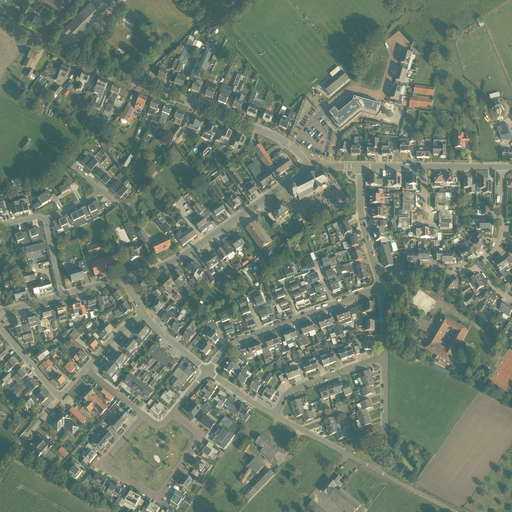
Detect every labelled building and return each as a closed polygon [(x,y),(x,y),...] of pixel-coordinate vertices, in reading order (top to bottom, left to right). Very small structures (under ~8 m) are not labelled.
[(60,0),(37,0),(56,12),(62,2),(60,0)] [(88,0),(90,1),(62,29),(67,33),(71,29),(77,36),(107,5),(104,2),(106,0),(88,0)] [(28,11),(24,17),(31,20),(31,21),(38,25),(41,18),(34,14),(28,11)] [(124,16),(121,19),(124,22),(122,25),(129,30),(134,24),(124,16)] [(180,69),(184,62),(193,43),(188,41),(185,47),(180,58),(178,62),(174,72),(178,74),(180,69)] [(403,58),(410,61),(413,52),(410,51),(409,54),(404,52),(403,58)] [(38,55),(31,52),(27,58),(27,59),(23,67),(28,69),(33,61),(34,62),(38,55)] [(204,52),(196,71),(201,72),(201,73),(202,73),(210,54),(204,52)] [(169,70),(174,72),(178,62),(180,58),(174,60),(169,70)] [(406,66),(405,69),(408,69),(410,61),(403,58),(401,64),(406,66)] [(70,68),(63,65),(60,72),(58,71),(54,80),(59,82),(62,73),(67,75),(70,68)] [(160,71),(157,77),(165,80),(167,73),(166,73),(168,70),(165,69),(162,65),(158,69),(160,71)] [(45,72),(54,76),(56,71),(47,67),(45,72)] [(30,69),(29,70),(26,77),(29,79),(30,78),(34,80),(36,76),(32,74),(34,71),(30,69)] [(397,76),(405,78),(408,69),(405,69),(404,71),(399,70),(397,76)] [(231,92),(235,93),(239,83),(244,72),(240,70),(239,73),(238,73),(231,92)] [(342,71),(322,87),(330,96),(349,80),(342,71)] [(217,74),(212,72),(208,81),(214,83),(217,74)] [(90,76),(83,73),(80,80),(80,81),(76,90),(81,92),(85,83),(87,83),(90,76)] [(177,78),(174,84),(182,87),(186,77),(181,75),(179,79),(177,78)] [(400,86),(403,87),(407,88),(408,85),(404,84),(405,78),(397,76),(396,82),(401,83),(400,86)] [(95,93),(101,95),(102,95),(103,90),(105,91),(108,83),(107,83),(107,84),(103,82),(99,80),(96,87),(97,87),(95,93)] [(198,94),(201,87),(202,83),(195,80),(194,84),(191,91),(198,94)] [(243,85),(239,83),(235,93),(239,95),(241,89),(243,85)] [(52,92),(57,96),(63,89),(58,85),(52,92)] [(212,99),(216,88),(212,87),(212,86),(209,85),(208,89),(207,89),(205,97),(212,99)] [(111,113),(118,95),(120,89),(113,86),(110,92),(110,93),(109,97),(107,104),(105,110),(111,113)] [(392,94),(400,96),(403,87),(400,86),(399,89),(394,88),(392,94)] [(414,93),(417,94),(428,95),(433,96),(434,88),(429,88),(415,86),(414,93)] [(64,88),(60,93),(65,97),(69,92),(64,88)] [(225,105),(228,98),(230,94),(223,90),(221,95),(218,102),(225,105)] [(401,102),(403,97),(400,96),(392,94),(391,100),(395,101),(395,104),(401,106),(402,103),(401,102)] [(135,108),(138,109),(142,110),(147,99),(146,99),(146,98),(143,97),(143,98),(140,97),(140,96),(139,96),(136,104),(135,108)] [(244,99),(237,96),(232,108),(240,111),(243,103),(242,103),(244,99)] [(432,109),(433,101),(411,98),(409,108),(414,108),(414,106),(427,108),(432,109)] [(363,114),(376,118),(377,118),(378,117),(382,110),(379,109),(381,106),(354,99),(353,103),(344,111),(341,107),(336,111),(336,110),(335,110),(334,110),(330,114),(330,115),(330,116),(334,120),(337,124),(336,124),(340,128),(342,130),(360,115),(362,114),(363,114)] [(155,115),(159,104),(152,101),(148,112),(154,115),(155,115)] [(261,111),(263,106),(252,101),(250,106),(247,114),(255,117),(258,110),(261,111)] [(263,106),(261,111),(261,112),(265,114),(263,120),(270,123),(273,116),(268,114),(271,108),(263,105),(263,106)] [(160,117),(157,116),(155,123),(158,124),(159,122),(164,125),(168,115),(169,116),(171,109),(165,106),(160,117)] [(127,123),(134,111),(127,107),(123,113),(122,113),(118,118),(121,119),(120,120),(120,121),(120,122),(121,123),(122,124),(123,124),(124,124),(125,124),(126,123),(127,123)] [(173,123),(180,126),(184,114),(177,111),(174,118),(174,119),(173,123)] [(287,119),(290,120),(294,122),(297,115),(290,112),(287,119)] [(194,124),(191,123),(188,131),(195,134),(195,132),(199,133),(204,122),(196,119),(194,124)] [(290,123),(289,122),(282,119),(279,127),(287,130),(290,123)] [(89,121),(85,130),(90,132),(94,123),(89,121)] [(201,137),(204,139),(205,137),(208,139),(209,136),(213,138),(213,137),(214,136),(214,135),(215,134),(215,133),(217,128),(215,127),(215,126),(214,125),(213,125),(212,125),(211,125),(209,125),(206,132),(204,131),(201,137)] [(501,141),(511,141),(511,139),(507,125),(497,128),(501,141)] [(176,138),(182,129),(179,127),(169,140),(172,142),(175,138),(176,138)] [(182,129),(176,138),(178,140),(185,131),(182,129)] [(222,136),(219,135),(216,140),(223,143),(224,140),(228,141),(231,134),(224,131),(222,136)] [(238,136),(237,139),(236,142),(232,140),(230,146),(237,149),(238,145),(242,147),(245,140),(238,136)] [(469,146),(469,138),(463,138),(463,136),(455,136),(455,149),(463,149),(463,146),(469,146)] [(358,138),(358,148),(355,148),(351,148),(351,156),(360,156),(360,148),(362,148),(362,138),(358,138)] [(26,139),(19,148),(25,152),(32,144),(26,139)] [(378,143),(378,140),(372,140),(372,147),(367,147),(367,156),(375,156),(375,149),(378,149),(378,143)] [(438,146),(438,143),(446,143),(446,140),(434,140),(434,143),(433,148),(433,156),(440,156),(440,158),(446,158),(446,147),(441,147),(441,146),(438,146)] [(401,142),(401,145),(401,153),(405,153),(405,152),(409,152),(409,142),(401,142)] [(416,142),(416,150),(417,150),(417,158),(423,158),(425,158),(429,158),(429,149),(421,149),(421,142),(416,142)] [(340,150),(346,152),(348,145),(341,143),(340,150)] [(208,145),(199,154),(203,157),(211,149),(208,145)] [(253,149),(255,152),(264,165),(267,169),(274,165),(271,161),(260,145),(253,149)] [(511,150),(507,151),(507,148),(502,148),(502,159),(511,158),(511,150)] [(86,152),(82,156),(84,158),(79,163),(85,168),(92,160),(87,155),(88,154),(86,152)] [(128,154),(121,166),(126,168),(132,157),(128,154)] [(278,156),(275,158),(280,165),(275,169),(280,175),(291,167),(287,160),(283,163),(278,156)] [(274,165),(267,169),(270,173),(274,179),(280,175),(275,169),(280,165),(275,158),(271,161),(274,165)] [(85,168),(90,173),(95,168),(97,170),(101,165),(98,163),(97,164),(92,160),(85,168)] [(102,169),(103,168),(101,165),(97,170),(99,171),(94,177),(100,182),(107,173),(102,169)] [(256,172),(251,165),(248,167),(257,181),(263,189),(268,185),(269,186),(274,183),(273,181),(266,171),(262,174),(259,170),(256,172)] [(233,168),(228,172),(238,186),(243,183),(233,168)] [(113,177),(112,178),(107,173),(100,182),(105,186),(110,181),(112,183),(116,179),(113,177)] [(298,197),(299,200),(315,193),(315,194),(316,194),(315,193),(322,190),(323,190),(327,188),(325,183),(326,182),(327,180),(326,178),(325,177),(324,176),(322,177),(321,177),(321,176),(320,176),(319,173),(317,174),(316,175),(316,174),(308,178),(308,177),(307,178),(308,179),(292,186),(294,189),(291,191),(294,199),(298,197)] [(387,179),(387,188),(401,188),(401,176),(393,176),(393,179),(387,179)] [(448,177),(446,177),(446,179),(446,184),(451,184),(451,187),(458,187),(458,179),(453,179),(453,177),(452,177),(451,176),(449,176),(448,177)] [(11,179),(12,187),(21,185),(20,177),(11,179)] [(382,186),(383,177),(378,177),(370,177),(369,178),(369,179),(369,180),(369,181),(370,182),(370,186),(378,186),(382,186)] [(416,186),(416,181),(416,177),(414,177),(413,177),(412,177),(410,177),(410,182),(406,182),(406,191),(410,191),(410,189),(413,189),(413,186),(416,186)] [(446,179),(442,179),(442,177),(435,177),(435,178),(434,179),(434,181),(435,183),(435,184),(440,184),(440,187),(446,187),(446,184),(446,179)] [(68,190),(70,189),(69,187),(72,185),(68,178),(65,181),(65,182),(62,184),(63,187),(58,190),(61,195),(69,191),(68,190)] [(210,182),(209,183),(208,184),(211,188),(216,185),(215,183),(217,181),(215,178),(210,182)] [(115,195),(122,187),(117,182),(118,181),(116,179),(112,183),(114,185),(109,190),(115,195)] [(472,181),(464,181),(464,189),(468,189),(468,194),(475,194),(475,186),(472,186),(472,181)] [(480,181),(480,182),(477,182),(477,189),(480,189),(480,190),(484,190),(484,194),(492,194),(492,185),(488,185),(488,181),(480,181)] [(250,196),(256,192),(254,189),(255,188),(250,182),(248,184),(243,187),(245,191),(246,190),(250,196)] [(115,195),(120,200),(125,194),(127,196),(131,192),(128,190),(127,191),(122,187),(115,195)] [(185,190),(181,193),(183,195),(183,196),(185,199),(190,195),(186,190),(185,190)] [(38,199),(42,206),(50,202),(49,200),(52,199),(48,191),(43,194),(44,196),(38,199)] [(230,205),(233,210),(237,207),(240,204),(238,201),(240,200),(238,198),(236,199),(235,197),(234,197),(232,193),(231,194),(230,194),(229,194),(228,194),(227,192),(223,194),(220,191),(216,194),(220,201),(225,198),(228,202),(228,203),(229,205),(230,205)] [(376,197),(371,197),(371,199),(370,199),(370,202),(371,202),(371,204),(384,204),(384,198),(391,198),(391,201),(395,201),(395,194),(384,194),(384,193),(376,193),(376,197)] [(403,203),(416,203),(416,196),(415,196),(415,194),(403,194),(403,203)] [(435,196),(435,203),(448,203),(448,194),(436,194),(436,196),(435,196)] [(195,225),(200,233),(201,233),(207,229),(207,228),(208,227),(209,228),(212,225),(207,218),(203,213),(191,196),(186,199),(190,204),(198,216),(198,217),(201,221),(195,225)] [(27,206),(30,205),(28,200),(25,201),(25,202),(19,204),(21,214),(28,213),(27,206)] [(102,210),(97,201),(92,204),(93,206),(88,208),(94,221),(99,218),(96,213),(102,210)] [(207,218),(210,216),(215,223),(218,220),(216,217),(224,211),(224,212),(224,211),(218,203),(203,213),(207,218)] [(289,212),(283,203),(282,204),(281,204),(279,205),(279,206),(274,209),(276,212),(274,213),(278,219),(282,216),(284,218),(286,216),(285,214),(289,212)] [(405,211),(411,211),(415,211),(415,210),(416,209),(416,203),(403,203),(403,207),(406,207),(405,211)] [(448,203),(435,203),(435,210),(436,210),(436,212),(440,212),(440,211),(448,211),(448,208),(448,203)] [(21,214),(19,204),(12,205),(12,204),(8,205),(10,210),(13,209),(14,216),(21,214)] [(476,211),(479,211),(482,211),(482,216),(490,216),(490,209),(485,209),(485,206),(476,206),(476,211)] [(87,224),(84,219),(90,216),(85,207),(80,209),(81,212),(76,214),(82,226),(87,224)] [(378,210),(373,210),(373,218),(386,218),(387,207),(378,207),(378,210)] [(399,215),(399,220),(412,220),(412,213),(411,213),(411,211),(405,211),(402,211),(402,215),(399,215)] [(439,213),(439,220),(452,220),(452,216),(449,216),(449,211),(448,211),(440,211),(440,212),(440,213),(439,213)] [(70,214),(65,216),(69,226),(75,223),(77,229),(82,226),(76,214),(71,216),(70,214)] [(63,229),(65,234),(70,232),(64,219),(59,222),(58,219),(53,222),(57,231),(63,229)] [(159,222),(168,232),(171,230),(163,219),(159,222)] [(156,222),(162,230),(165,234),(168,232),(159,222),(158,220),(156,222)] [(345,220),(332,225),(335,233),(351,226),(349,223),(347,224),(345,220)] [(412,220),(399,220),(399,225),(401,225),(401,229),(411,229),(411,227),(412,227),(412,220)] [(452,225),(452,220),(439,220),(439,227),(440,227),(440,229),(449,229),(449,225),(452,225)] [(476,220),(476,230),(486,230),(486,231),(490,231),(490,223),(486,223),(486,220),(476,220)] [(246,230),(247,231),(261,250),(269,244),(268,244),(272,242),(261,226),(258,221),(246,230)] [(386,222),(383,222),(383,227),(381,227),(382,229),(373,231),(374,237),(386,233),(387,233),(385,227),(386,226),(386,222)] [(130,225),(126,227),(133,241),(137,239),(130,225)] [(352,230),(351,226),(335,233),(338,241),(352,235),(350,231),(352,230)] [(45,242),(40,229),(35,231),(34,228),(28,230),(32,240),(37,238),(39,244),(45,242)] [(182,231),(180,232),(188,242),(196,236),(191,229),(189,231),(187,228),(184,229),(182,231)] [(182,247),(188,242),(180,232),(178,229),(173,233),(177,239),(182,247)] [(421,239),(425,239),(425,230),(421,230),(413,230),(413,238),(421,238),(421,239)] [(425,230),(425,239),(430,239),(430,238),(438,238),(438,231),(430,231),(430,230),(425,230)] [(137,234),(143,244),(149,241),(143,231),(137,234)] [(31,246),(26,233),(21,234),(20,232),(14,234),(18,244),(23,242),(25,248),(31,246)] [(374,237),(375,239),(376,242),(380,241),(381,245),(389,242),(387,238),(388,238),(386,233),(374,237)] [(473,239),(484,245),(487,241),(485,240),(487,237),(482,234),(477,233),(473,239)] [(237,239),(235,240),(241,249),(245,245),(246,246),(249,244),(246,240),(245,240),(240,234),(236,237),(237,239)] [(471,237),(468,242),(481,250),(484,245),(473,239),(471,237)] [(171,247),(167,239),(152,246),(151,246),(155,255),(156,254),(164,250),(166,249),(171,247)] [(356,239),(350,241),(346,242),(346,243),(342,244),(344,250),(346,249),(346,250),(348,249),(358,246),(356,239)] [(242,251),(241,249),(235,240),(232,243),(231,242),(228,244),(233,252),(235,254),(237,253),(236,252),(238,251),(239,253),(242,251)] [(44,243),(25,248),(26,255),(45,249),(44,243)] [(101,251),(99,243),(85,246),(87,254),(101,251)] [(225,248),(222,250),(227,258),(232,255),(231,254),(233,252),(228,244),(224,247),(225,248)] [(391,245),(383,247),(378,249),(379,252),(381,252),(381,255),(393,252),(392,250),(393,250),(393,249),(392,249),(391,245)] [(133,248),(126,252),(126,253),(126,254),(127,256),(128,257),(131,261),(138,257),(137,255),(143,252),(139,246),(134,249),(133,248)] [(467,246),(464,247),(462,248),(468,259),(473,257),(467,246)] [(462,248),(455,252),(457,259),(461,258),(463,262),(468,259),(462,248)] [(442,249),(437,249),(434,249),(434,257),(437,257),(437,261),(442,261),(442,251),(442,249)] [(218,251),(214,254),(220,262),(222,260),(224,263),(229,260),(227,258),(222,250),(219,252),(218,251)] [(381,258),(382,262),(392,259),(391,254),(393,254),(393,252),(381,255),(382,258),(381,258)] [(448,252),(448,264),(453,264),(453,259),(457,259),(455,252),(453,252),(453,255),(450,255),(450,252),(448,252)] [(351,264),(363,261),(360,253),(353,255),(348,256),(350,264),(351,264)] [(208,259),(214,267),(218,272),(220,270),(219,269),(223,266),(220,262),(214,254),(211,256),(212,257),(208,259)] [(113,270),(120,267),(117,257),(112,259),(110,256),(90,263),(91,267),(94,276),(113,269),(113,270)] [(315,269),(315,268),(311,257),(304,260),(308,270),(308,271),(309,270),(315,268),(315,269)] [(328,258),(321,260),(324,268),(330,266),(331,268),(339,265),(336,257),(329,260),(328,258)] [(209,273),(210,275),(214,272),(212,269),(214,267),(208,259),(206,261),(205,259),(200,262),(206,270),(209,273)] [(392,259),(382,262),(383,266),(384,265),(385,268),(397,265),(396,263),(393,263),(392,259)] [(506,272),(508,271),(511,268),(510,265),(509,266),(504,259),(499,262),(506,272)] [(77,282),(77,281),(78,281),(79,281),(79,280),(84,279),(82,274),(88,272),(85,262),(78,264),(79,266),(73,269),(74,273),(69,274),(71,283),(76,282),(77,282)] [(506,272),(499,262),(495,265),(497,268),(496,269),(499,272),(496,274),(500,280),(503,278),(504,279),(508,276),(506,272)] [(198,266),(197,266),(195,264),(192,266),(192,265),(187,269),(190,273),(191,272),(195,276),(197,274),(200,277),(204,273),(198,266)] [(283,267),(287,279),(287,278),(293,276),(294,279),(302,276),(301,273),(297,274),(295,267),(291,268),(290,264),(283,267)] [(27,270),(29,282),(35,280),(33,272),(36,271),(34,265),(27,267),(28,270),(27,270)] [(358,275),(359,275),(366,273),(364,267),(358,269),(357,266),(351,267),(340,270),(341,271),(341,273),(346,271),(347,273),(349,272),(350,274),(353,273),(354,276),(358,275)] [(184,282),(186,281),(187,280),(182,273),(181,274),(179,270),(173,274),(178,281),(175,283),(179,287),(182,285),(181,283),(184,281),(184,282)] [(325,273),(328,281),(329,281),(328,281),(335,278),(336,278),(333,270),(325,273)] [(211,285),(215,281),(213,278),(210,275),(209,273),(204,277),(211,285)] [(310,276),(312,283),(312,284),(314,283),(320,281),(317,273),(310,276)] [(361,285),(362,285),(367,284),(366,280),(368,279),(366,273),(359,275),(360,281),(358,282),(357,283),(358,285),(359,286),(361,285)] [(48,277),(44,278),(43,275),(40,276),(42,285),(40,285),(43,294),(52,292),(48,277)] [(472,283),(474,286),(481,282),(477,276),(475,278),(473,275),(465,280),(469,285),(472,283)] [(170,287),(173,284),(174,283),(168,278),(161,285),(166,291),(166,290),(170,295),(173,292),(171,291),(172,290),(170,287)] [(43,294),(40,285),(39,280),(29,282),(30,288),(32,288),(34,296),(40,294),(40,295),(43,294)] [(198,286),(193,280),(189,283),(194,290),(198,286)] [(289,284),(292,292),(292,291),(298,289),(299,289),(299,288),(302,287),(299,280),(289,284)] [(457,285),(457,280),(447,280),(447,290),(457,290),(457,292),(462,292),(461,285),(457,285)] [(484,287),(481,282),(474,286),(475,289),(473,291),(476,296),(484,291),(482,289),(484,287)] [(330,286),(333,293),(340,291),(338,283),(337,283),(330,286)] [(19,286),(22,300),(27,298),(25,290),(27,289),(26,284),(19,286)] [(22,300),(19,286),(12,288),(13,293),(15,301),(22,300)] [(316,294),(317,296),(321,295),(322,298),(326,296),(322,286),(321,286),(322,286),(316,288),(315,286),(307,289),(308,291),(309,296),(316,294)] [(146,300),(152,303),(154,298),(156,299),(159,293),(151,289),(146,300)] [(275,292),(278,299),(279,299),(285,297),(282,289),(275,292)] [(109,298),(114,307),(118,304),(117,302),(123,299),(119,292),(109,298)] [(485,306),(488,303),(494,295),(492,293),(491,294),(488,292),(486,295),(484,293),(479,299),(481,301),(483,299),(486,301),(483,305),(485,306)] [(257,307),(263,305),(264,304),(260,293),(253,296),(257,308),(257,307)] [(304,301),(301,294),(300,294),(294,296),(296,304),(304,301)] [(492,307),(491,309),(493,311),(498,305),(495,303),(498,300),(495,297),(496,296),(494,295),(488,303),(492,307)] [(465,308),(467,306),(475,300),(472,296),(465,303),(466,304),(464,304),(465,308)] [(95,306),(94,299),(87,301),(88,305),(85,306),(86,311),(89,310),(88,307),(92,306),(93,311),(96,310),(95,306)] [(264,307),(272,305),(271,302),(270,299),(267,300),(268,303),(264,304),(263,305),(264,307)] [(168,301),(166,304),(165,305),(159,301),(158,303),(156,301),(152,306),(154,308),(151,311),(157,315),(162,308),(165,310),(169,305),(168,301)] [(239,304),(243,315),(244,315),(250,313),(251,313),(246,301),(242,303),(239,304)] [(280,305),(283,312),(290,309),(287,302),(281,304),(280,305)] [(79,317),(85,316),(87,315),(86,314),(84,306),(81,307),(80,303),(71,305),(74,315),(78,313),(79,317)] [(202,309),(205,313),(212,308),(209,303),(202,309)] [(366,313),(374,312),(374,311),(375,311),(375,309),(375,308),(374,308),(374,304),(366,304),(360,307),(360,308),(362,314),(366,312),(366,313)] [(504,314),(509,307),(504,304),(501,308),(499,307),(497,310),(504,314)] [(117,311),(121,317),(125,315),(125,316),(127,314),(127,313),(130,311),(127,305),(117,311)] [(173,320),(176,317),(169,311),(172,308),(169,306),(165,310),(168,313),(162,320),(167,324),(172,319),(173,320)] [(67,317),(66,315),(66,313),(64,307),(56,309),(59,319),(67,317)] [(356,315),(356,320),(359,320),(362,320),(357,308),(354,309),(356,314),(356,315)] [(265,310),(259,312),(262,320),(269,317),(266,310),(265,310)] [(50,311),(41,313),(43,319),(48,317),(49,321),(52,321),(51,317),(50,311)] [(342,313),(346,324),(352,322),(348,312),(348,311),(342,313)] [(219,316),(221,321),(222,323),(228,321),(230,320),(227,313),(219,316)] [(343,325),(346,324),(342,313),(336,315),(339,323),(340,323),(341,325),(342,324),(343,325)] [(479,314),(477,316),(486,322),(488,320),(479,314)] [(41,323),(39,318),(35,319),(34,315),(27,317),(28,325),(29,325),(30,328),(35,327),(41,325),(40,323),(41,323)] [(103,323),(107,320),(102,315),(99,318),(103,323)] [(467,331),(443,317),(434,333),(425,349),(448,362),(467,331)] [(215,331),(218,330),(216,324),(214,318),(210,320),(203,323),(212,330),(211,331),(212,332),(208,338),(215,344),(219,340),(216,338),(217,336),(215,334),(216,333),(215,331)] [(248,328),(252,326),(255,325),(252,318),(246,320),(245,320),(245,321),(248,328)] [(341,336),(337,328),(336,323),(333,324),(330,318),(327,319),(327,318),(324,319),(324,320),(327,327),(328,331),(333,329),(336,337),(341,336)] [(13,321),(17,335),(23,333),(21,326),(21,325),(21,323),(20,323),(19,319),(13,321)] [(402,325),(406,327),(414,331),(417,324),(405,319),(402,325)] [(327,327),(324,320),(318,322),(321,330),(327,327)] [(359,320),(359,321),(359,327),(366,327),(366,332),(374,332),(374,323),(367,323),(367,320),(362,320),(359,320)] [(192,321),(190,323),(185,330),(188,332),(183,338),(189,342),(193,337),(196,334),(191,329),(195,324),(192,321)] [(184,329),(187,326),(182,322),(180,326),(177,323),(172,328),(178,333),(182,328),(184,329)] [(107,335),(112,330),(106,324),(102,329),(100,327),(99,328),(107,335)] [(306,326),(309,333),(315,331),(313,324),(306,326)] [(231,325),(230,326),(224,328),(227,336),(234,333),(231,326),(231,325)] [(98,326),(96,329),(95,329),(99,332),(96,335),(102,340),(107,335),(99,328),(98,326)] [(137,331),(146,338),(152,331),(147,328),(145,330),(141,326),(137,331)] [(309,333),(306,326),(301,329),(303,336),(309,333)] [(72,339),(75,341),(81,336),(75,330),(71,334),(69,336),(72,339)] [(49,331),(43,333),(45,342),(52,340),(49,331)] [(140,345),(146,338),(137,331),(134,335),(138,339),(136,341),(140,345)] [(291,340),(292,340),(298,338),(295,331),(289,333),(291,340)] [(288,346),(293,344),(292,340),(291,340),(289,333),(283,335),(286,342),(287,346),(284,347),(286,353),(290,352),(288,346)] [(199,335),(195,340),(191,344),(194,347),(198,342),(198,341),(199,340),(198,339),(200,336),(199,335)] [(364,341),(364,345),(365,350),(371,350),(371,347),(375,347),(375,340),(372,341),(372,336),(364,337),(364,341)] [(275,350),(281,348),(280,344),(277,337),(271,339),(275,349),(275,350)] [(87,345),(93,350),(97,345),(92,340),(89,338),(87,340),(90,342),(87,345)] [(84,349),(75,341),(72,339),(70,341),(75,346),(73,348),(75,350),(70,356),(77,361),(79,359),(82,362),(87,357),(81,352),(84,349)] [(275,349),(271,339),(265,342),(269,351),(275,349)] [(134,344),(130,340),(126,344),(134,350),(137,347),(138,348),(140,345),(136,341),(134,344)] [(198,345),(196,348),(200,351),(200,352),(206,356),(211,349),(209,348),(212,345),(206,340),(203,343),(206,345),(202,349),(198,345)] [(1,347),(3,346),(0,342),(0,360),(0,361),(8,354),(4,350),(1,347)] [(135,352),(134,350),(126,344),(122,349),(130,355),(131,356),(135,352)] [(260,344),(254,346),(256,353),(262,351),(260,344)] [(148,353),(154,357),(160,349),(155,345),(148,353)] [(248,349),(240,352),(247,360),(257,356),(256,353),(254,346),(248,348),(248,349)] [(54,350),(53,350),(49,353),(52,356),(60,349),(58,347),(54,350)] [(42,355),(47,351),(45,349),(41,353),(40,353),(35,357),(39,363),(45,358),(42,355)] [(166,354),(160,349),(154,357),(159,362),(166,354)] [(344,349),(338,351),(341,361),(348,359),(345,351),(344,349)] [(345,351),(348,359),(354,356),(351,349),(345,351)] [(247,360),(240,352),(239,352),(237,354),(236,354),(247,365),(249,362),(247,360)] [(115,358),(122,364),(123,366),(129,359),(125,355),(123,357),(118,354),(115,358)] [(165,367),(171,359),(166,354),(159,362),(165,367)] [(330,365),(336,363),(333,355),(327,358),(330,365)] [(3,367),(8,373),(18,364),(14,358),(3,367)] [(115,358),(111,363),(118,369),(122,364),(115,358)] [(330,365),(327,358),(321,360),(324,367),(330,365)] [(177,363),(171,359),(165,367),(171,371),(177,363)] [(45,362),(41,365),(47,371),(53,364),(48,360),(46,362),(45,362)] [(70,363),(68,366),(61,360),(58,363),(70,374),(75,369),(72,367),(73,366),(70,363)] [(240,370),(234,365),(230,363),(230,362),(228,365),(227,365),(228,366),(226,368),(225,370),(224,370),(229,374),(232,371),(234,372),(233,373),(236,375),(240,370)] [(318,369),(316,363),(316,362),(309,364),(312,372),(318,369)] [(117,370),(110,364),(106,368),(115,376),(119,371),(117,370)] [(312,372),(309,364),(303,367),(306,374),(312,372)] [(190,371),(192,368),(189,366),(183,373),(178,368),(175,372),(186,381),(193,373),(190,371)] [(298,369),(297,366),(291,368),(294,378),(301,376),(298,369)] [(286,374),(288,381),(294,378),(291,368),(290,367),(284,369),(286,374)] [(112,380),(115,376),(106,368),(102,373),(108,377),(105,379),(111,384),(113,381),(112,380)] [(23,369),(17,374),(18,374),(14,377),(12,379),(14,381),(15,380),(17,383),(22,380),(28,375),(23,369)] [(243,385),(244,384),(249,378),(245,375),(248,372),(245,370),(238,380),(241,382),(241,383),(243,385)] [(362,382),(372,379),(369,371),(359,375),(362,382)] [(177,380),(171,387),(174,389),(177,387),(180,389),(186,381),(175,372),(172,375),(177,380)] [(1,380),(3,382),(11,376),(8,373),(1,380)] [(56,373),(52,378),(60,386),(65,380),(56,373)] [(129,387),(136,379),(130,374),(123,383),(129,387)] [(267,384),(272,377),(269,375),(264,382),(267,384)] [(135,392),(141,383),(136,379),(129,387),(135,392)] [(250,388),(257,393),(261,386),(258,384),(260,381),(257,379),(250,388)] [(362,382),(364,389),(371,387),(374,386),(372,379),(362,382)] [(28,395),(29,395),(32,392),(38,387),(33,381),(27,386),(30,389),(26,393),(28,395)] [(340,382),(333,385),(337,395),(344,392),(342,386),(340,382)] [(141,396),(147,388),(141,383),(135,392),(141,396)] [(203,398),(207,402),(215,392),(212,390),(214,387),(208,383),(202,391),(206,394),(203,398)] [(345,396),(346,396),(352,394),(349,384),(342,386),(344,392),(345,396)] [(337,395),(333,385),(326,387),(330,397),(337,395)] [(330,397),(326,387),(319,390),(323,400),(330,397)] [(364,389),(361,390),(364,397),(374,394),(371,387),(364,389)] [(141,396),(147,401),(153,392),(147,388),(141,396)] [(107,409),(100,402),(101,401),(95,395),(89,389),(85,393),(88,396),(91,399),(104,412),(107,409)] [(270,392),(267,390),(265,394),(263,397),(270,401),(276,392),(272,389),(270,392)] [(169,402),(175,395),(169,391),(165,396),(163,395),(160,398),(168,405),(170,403),(169,402)] [(226,396),(220,391),(214,399),(219,402),(215,407),(217,408),(220,410),(220,409),(227,400),(224,398),(226,396)] [(43,393),(38,397),(35,394),(35,395),(23,405),(27,410),(34,404),(36,404),(37,405),(38,407),(48,399),(43,393)] [(88,396),(85,393),(81,397),(87,403),(83,407),(89,413),(93,409),(100,416),(104,412),(91,399),(88,396)] [(234,402),(235,400),(230,397),(224,406),(228,408),(233,411),(231,414),(233,415),(240,406),(235,403),(234,402)] [(293,411),(303,407),(301,400),(291,404),(293,411)] [(370,400),(360,404),(363,411),(366,410),(373,408),(370,400)] [(159,414),(165,408),(159,403),(155,408),(153,407),(150,411),(158,418),(160,415),(159,414)] [(206,404),(201,410),(200,409),(199,410),(204,413),(206,411),(209,406),(206,404)] [(188,413),(194,418),(199,410),(200,409),(194,405),(188,413)] [(244,417),(242,420),(245,422),(250,416),(247,414),(250,410),(243,406),(240,411),(238,410),(234,415),(237,417),(239,414),(244,417)] [(296,418),(302,416),(305,415),(305,414),(310,413),(308,406),(303,407),(293,411),(296,418)] [(73,408),(69,411),(79,421),(82,417),(80,414),(73,408)] [(356,414),(359,421),(369,417),(366,410),(363,411),(356,414)] [(200,423),(210,430),(215,424),(206,416),(209,413),(206,411),(204,413),(202,415),(204,418),(200,423)] [(69,420),(70,420),(62,412),(54,420),(55,421),(50,426),(57,432),(62,427),(62,428),(66,424),(74,432),(78,428),(69,420)] [(315,419),(312,412),(310,413),(305,414),(305,415),(302,416),(305,423),(315,419)] [(117,418),(124,423),(128,419),(121,413),(117,418)] [(369,417),(359,421),(361,428),(371,424),(369,417)] [(117,418),(113,422),(120,428),(124,423),(117,418)] [(327,429),(337,425),(334,418),(324,422),(327,429)] [(13,421),(11,426),(16,430),(19,426),(13,421)] [(120,428),(113,422),(110,427),(116,432),(120,428)] [(339,432),(337,425),(327,429),(329,436),(336,434),(339,432)] [(223,450),(234,436),(230,432),(228,434),(223,429),(220,432),(218,430),(215,434),(217,436),(217,437),(219,438),(217,441),(218,442),(215,445),(223,450)] [(339,432),(336,434),(338,441),(348,437),(345,430),(343,430),(339,432)] [(102,436),(108,441),(112,437),(106,431),(102,436)] [(39,442),(35,446),(33,444),(27,450),(31,454),(30,454),(33,457),(33,456),(37,460),(42,454),(41,452),(44,449),(46,450),(51,444),(43,436),(38,441),(39,442)] [(105,446),(108,441),(102,436),(98,440),(105,446)] [(283,455),(261,436),(255,443),(262,449),(260,452),(271,462),(273,459),(277,462),(283,455)] [(92,443),(97,447),(101,451),(105,446),(98,440),(96,439),(92,443)] [(251,445),(246,442),(241,450),(240,450),(220,485),(230,491),(251,456),(246,453),(251,445)] [(89,463),(90,463),(96,456),(90,451),(93,448),(88,444),(84,448),(88,451),(83,457),(84,459),(82,462),(86,466),(89,463)] [(208,457),(211,452),(216,455),(220,450),(210,444),(207,449),(205,447),(201,453),(203,454),(201,457),(205,459),(207,457),(208,457)] [(57,451),(64,459),(69,454),(62,447),(57,451)] [(256,475),(264,466),(255,458),(247,466),(256,475)] [(68,474),(75,480),(82,472),(78,469),(81,466),(74,459),(69,465),(73,468),(68,474)] [(204,462),(202,465),(195,461),(194,463),(193,462),(191,466),(192,466),(192,467),(201,473),(205,468),(208,470),(211,466),(204,462)] [(246,468),(239,482),(244,484),(250,470),(246,468)] [(248,502),(274,475),(269,470),(243,497),(248,502)] [(103,487),(107,480),(97,474),(93,481),(103,486),(103,487)] [(332,481),(330,480),(320,492),(345,511),(355,511),(359,508),(361,505),(341,489),(339,491),(338,490),(337,491),(334,488),(337,485),(335,484),(341,478),(337,475),(332,481)] [(185,476),(179,485),(186,490),(188,486),(190,488),(194,482),(185,476)] [(112,495),(117,498),(122,489),(119,488),(119,487),(115,484),(115,485),(112,484),(108,490),(113,493),(112,495)] [(181,500),(182,501),(185,497),(182,495),(177,491),(176,490),(174,493),(175,494),(174,496),(170,502),(171,502),(169,505),(176,510),(178,507),(177,506),(181,500)] [(143,502),(143,503),(139,501),(140,498),(135,496),(135,495),(135,496),(130,493),(127,497),(125,496),(124,496),(123,498),(120,504),(119,505),(122,501),(134,508),(136,506),(137,504),(141,507),(142,506),(143,503),(144,502),(143,502)] [(310,511),(316,504),(312,501),(306,509),(310,511)] [(143,509),(146,511),(147,511),(157,511),(159,509),(150,504),(149,505),(146,503),(146,504),(144,507),(143,509)]
